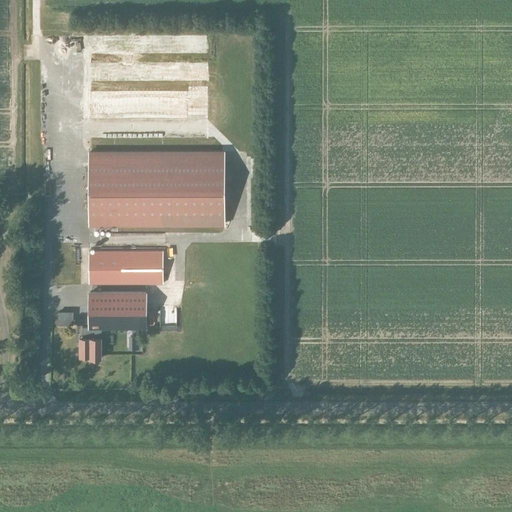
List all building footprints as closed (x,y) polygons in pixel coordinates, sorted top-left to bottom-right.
[(120,91),(120,103),(131,102),(131,90),(120,91)] [(209,133),(216,131),(213,118),(206,120),(209,133)] [(50,141),(55,140),(53,123),(47,124),(50,141)] [(89,225),(225,224),(224,149),(88,150),(89,225)] [(163,250),(89,251),(89,283),(163,283),(163,250)] [(101,337),(101,327),(146,327),(146,292),(89,292),(89,325),(89,327),(91,327),(91,337),(101,337)] [(168,305),(168,315),(181,314),(181,304),(168,305)] [(101,337),(91,337),(91,327),(89,327),(89,325),(83,325),(83,335),(80,335),(80,354),(90,354),(90,357),(101,357),(101,337)]
